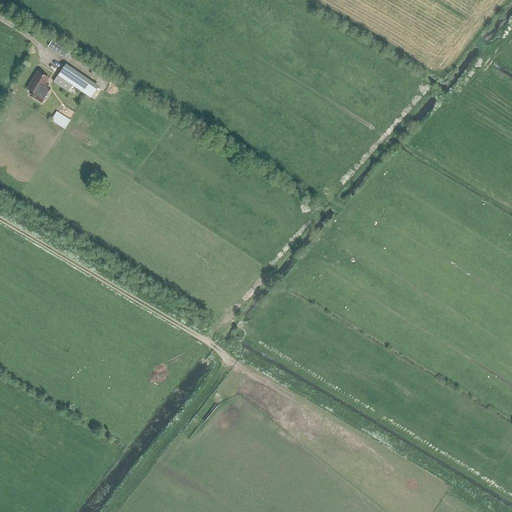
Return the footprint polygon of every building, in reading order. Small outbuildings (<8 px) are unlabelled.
[(64,57),(68,49),(52,39),(47,47),(64,57)] [(57,76),(72,85),(91,98),(99,85),(66,63),(57,76)] [(37,72),(27,89),(33,93),(31,97),(41,103),(48,90),(43,87),(48,79),(37,72)] [(57,76),(53,82),(65,89),(68,91),(72,85),(57,76)] [(50,120),(65,128),(70,119),(56,110),(50,120)]
